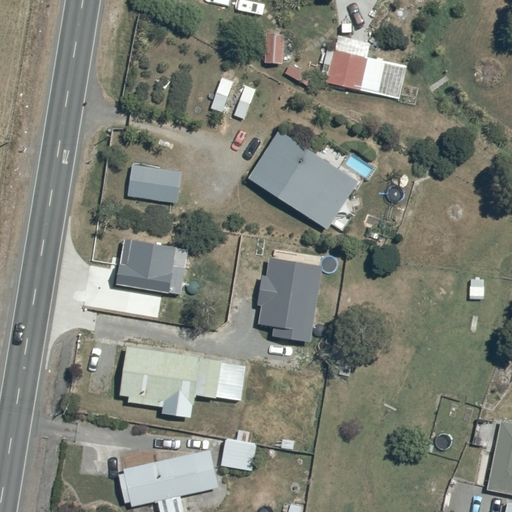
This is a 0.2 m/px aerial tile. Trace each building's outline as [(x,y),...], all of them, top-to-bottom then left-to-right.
[(269,37),(267,65),(284,66),(286,38),(269,37)] [(388,64),(329,50),(321,82),(380,96),(388,64)] [(286,64),(278,77),(298,88),(306,76),(286,64)] [(230,83),(214,79),(205,110),(221,115),(230,83)] [(282,134),(251,182),(330,233),(361,184),(282,134)] [(157,169),(125,166),(122,198),(154,201),(157,169)] [(317,307),(242,299),(240,320),(315,328),(317,307)] [(131,348),(123,396),(132,397),(131,404),(167,409),(166,415),(194,420),(198,396),(220,399),(220,397),(225,364),(226,362),(131,348)] [(248,367),(225,364),(220,397),(243,400),(248,367)] [(490,491),(511,495),(511,422),(503,421),(497,454),(490,491)] [(228,441),(224,466),(254,471),(258,446),(228,441)] [(135,507),(160,502),(162,511),(186,511),(183,497),(222,488),(213,451),(127,470),(127,474),(119,476),(126,505),(134,503),(135,507)]
